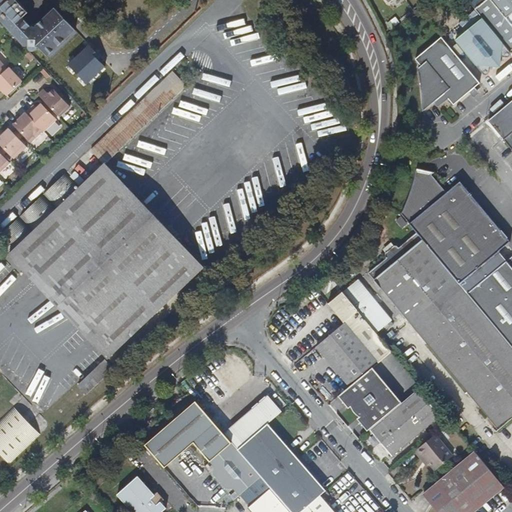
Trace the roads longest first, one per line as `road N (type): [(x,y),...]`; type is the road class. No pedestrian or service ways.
road 1 (secondary): [(235,317),(331,244),(366,184),(379,100),(368,48),(341,0)]
road 2 (secondary): [(0,511),(235,317)]
road 3 (unclassified): [(235,317),(404,511)]
